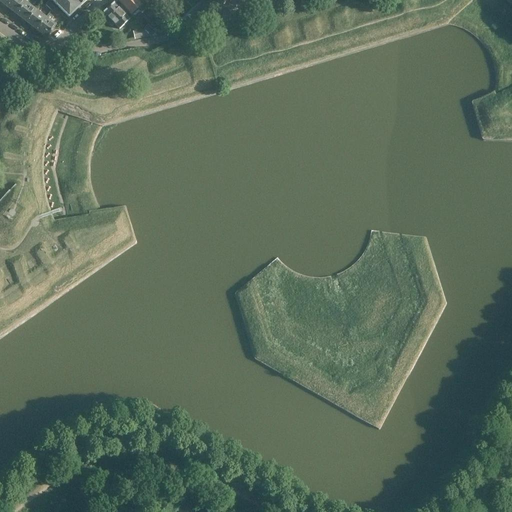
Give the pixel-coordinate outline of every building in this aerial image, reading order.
[(22,0),(11,0),(6,7),(16,15),(25,2),(22,0)] [(86,0),(50,0),(68,17),(86,0)] [(117,0),(119,1),(122,5),(129,12),(136,19),(148,8),(142,3),(139,0),(117,0)] [(211,0),(219,7),(220,9),(228,0),(211,0)] [(471,2),(472,0),(459,0),(457,2),(455,0),(452,4),(453,6),(451,8),(449,7),(445,11),(447,13),(444,15),(443,15),(442,13),(440,15),(441,18),(437,19),(436,17),(431,18),(433,24),(433,25),(433,26),(434,26),(435,26),(437,26),(437,25),(438,25),(438,24),(438,23),(441,22),(442,22),(442,23),(443,23),(444,24),(445,23),(446,23),(447,22),(447,21),(447,20),(447,19),(447,17),(461,4),(467,0),(468,0),(470,1),(471,2)] [(49,1),(45,4),(51,10),(55,7),(49,1)] [(25,2),(16,15),(26,22),(35,10),(25,2)] [(118,8),(115,5),(114,3),(104,13),(119,29),(129,20),(125,15),(129,12),(122,5),(118,8)] [(51,10),(57,16),(61,13),(55,7),(51,10)] [(45,18),(35,10),(26,22),(36,30),(45,18)] [(46,38),(56,26),(50,21),(53,17),(49,13),(45,18),(36,30),(46,38)] [(148,26),(144,30),(150,36),(151,37),(155,33),(148,26)] [(143,29),(133,31),(135,39),(150,36),(144,30),(143,29)] [(70,102),(69,102),(66,111),(66,113),(70,114),(70,113),(72,110),(100,120),(101,122),(101,123),(102,124),(103,124),(104,124),(104,123),(105,123),(105,122),(105,121),(108,120),(109,121),(110,122),(111,122),(112,122),(113,121),(113,120),(114,120),(114,119),(114,118),(112,112),(106,114),(106,116),(102,116),(102,114),(97,113),(97,115),(91,113),(92,111),(87,109),(86,111),(82,110),(83,108),(77,106),(76,108),(73,107),(74,103),(83,76),(84,76),(85,72),(85,71),(87,67),(86,67),(88,63),(84,62),(83,66),(81,70),(81,71),(79,75),(80,75),(70,102)] [(511,88),(494,97),(492,92),(491,91),(489,92),(490,93),(489,93),(493,100),(511,91),(511,88)] [(0,207),(13,192),(18,187),(16,185),(0,202),(0,207)] [(109,208),(109,206),(103,208),(103,209),(104,214),(68,219),(68,217),(68,216),(64,217),(60,218),(60,217),(57,218),(58,221),(58,222),(56,222),(58,233),(64,232),(63,226),(65,226),(66,227),(66,231),(82,257),(44,282),(47,287),(48,287),(47,287),(50,291),(0,326),(0,331),(59,290),(51,285),(50,286),(49,285),(53,283),(64,289),(65,289),(66,288),(67,287),(67,286),(67,285),(67,284),(58,279),(61,277),(72,283),(73,283),(74,282),(75,281),(75,280),(75,279),(75,278),(67,273),(70,271),(80,277),(81,277),(82,277),(83,276),(83,275),(84,274),(84,273),(83,272),(75,267),(78,265),(88,272),(89,272),(90,271),(91,270),(92,269),(92,268),(92,267),(91,267),(83,262),(86,260),(97,266),(98,266),(98,265),(99,265),(99,264),(100,263),(100,262),(99,261),(91,256),(73,229),(72,222),(72,220),(110,214),(109,208)] [(143,448),(134,462),(156,476),(165,462),(143,448)]
